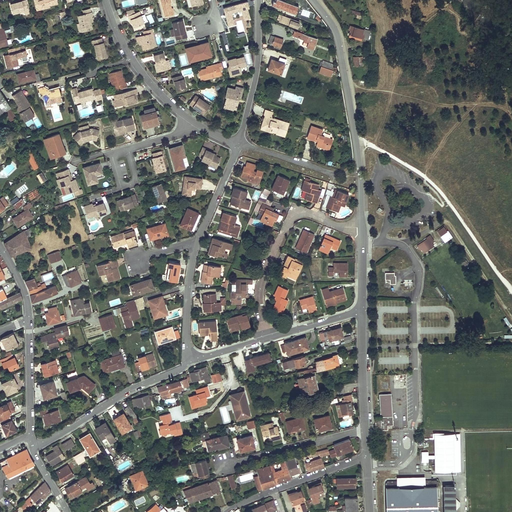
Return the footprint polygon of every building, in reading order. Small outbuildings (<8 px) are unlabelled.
[(28,9),(25,0),(22,0),(15,2),(16,3),(15,4),(14,2),(10,4),(13,14),(28,9)] [(58,4),(57,0),(38,0),(38,1),(34,2),(37,11),(41,10),(40,6),(44,6),(44,7),(52,5),(58,4)] [(175,10),(173,10),(171,2),(173,2),(172,0),(161,0),(167,16),(176,14),(175,10)] [(251,7),(249,0),(225,7),(230,25),(234,24),(234,26),(237,25),(236,24),(235,20),(234,20),(233,18),(235,18),(233,13),(233,12),(238,11),(238,12),(243,10),(244,13),(245,12),(246,14),(244,15),(246,20),(251,18),(250,14),(251,13),(249,7),(251,7)] [(273,2),(272,6),(296,15),(299,7),(284,2),(283,5),(273,2)] [(93,16),(92,12),(91,13),(84,14),(78,16),(80,23),(83,32),(92,29),(91,23),(89,17),(92,17),(93,16)] [(146,26),(142,13),(130,17),(132,22),(133,21),(135,25),(136,29),(146,26)] [(279,14),(278,19),(280,19),(280,20),(281,21),(283,22),(290,24),(290,23),(291,22),(292,22),(295,23),(295,21),(284,17),(284,16),(279,14)] [(188,37),(184,20),(173,23),(175,28),(177,35),(178,40),(188,37)] [(350,31),(349,34),(363,38),(364,34),(362,33),(363,30),(350,26),(349,30),(350,31)] [(154,33),(153,29),(144,31),(145,35),(137,37),(139,42),(140,41),(144,41),(144,43),(143,43),(145,50),(155,47),(152,33),(154,33)] [(295,31),(293,35),(305,39),(309,41),(308,43),(308,44),(307,47),(313,49),(317,39),(295,31)] [(271,35),(268,43),(276,46),(275,48),(280,49),(283,40),(271,35)] [(102,38),(91,41),(92,46),(95,45),(98,59),(108,57),(107,52),(106,52),(105,50),(106,49),(104,42),(103,43),(102,38)] [(191,60),(211,54),(208,43),(188,48),(191,60)] [(24,45),(9,49),(10,54),(10,56),(5,57),(8,68),(18,65),(16,58),(27,55),(24,45)] [(165,52),(155,55),(157,63),(158,65),(156,66),(158,72),(169,69),(168,66),(169,65),(168,60),(167,60),(165,52)] [(248,65),(246,56),(238,59),(237,58),(229,60),(230,65),(231,65),(234,66),(233,68),(232,67),(229,68),(230,72),(233,71),(234,74),(243,72),(242,67),(248,65)] [(354,57),(355,66),(364,65),(362,56),(359,57),(359,56),(354,57)] [(271,59),(268,69),(281,74),(284,63),(271,59)] [(331,69),(333,64),(323,60),(322,62),(321,65),(321,66),(331,69)] [(220,64),(216,65),(216,67),(208,69),(200,72),(203,81),(223,75),(221,70),(220,64)] [(321,66),(319,72),(331,76),(333,70),(331,69),(321,66)] [(34,70),(17,74),(19,82),(26,80),(26,81),(36,78),(37,82),(40,81),(39,73),(35,74),(34,70)] [(123,78),(121,71),(109,74),(112,88),(114,87),(115,91),(123,89),(122,85),(124,85),(123,78)] [(327,88),(331,76),(319,72),(315,83),(327,88)] [(177,85),(178,90),(188,88),(185,78),(184,78),(183,74),(174,77),(175,81),(176,81),(177,85)] [(241,97),(243,88),(236,86),(235,89),(227,87),(225,96),(226,96),(224,105),(228,106),(228,108),(234,110),(235,105),(237,106),(238,101),(237,101),(237,99),(239,99),(240,97),(241,97)] [(61,97),(59,88),(54,89),(55,91),(51,92),(51,90),(49,91),(48,89),(44,87),(39,88),(41,96),(42,96),(43,99),(45,98),(46,103),(46,104),(51,103),(56,101),(57,102),(62,101),(62,99),(62,97),(61,97)] [(94,91),(93,88),(78,92),(77,88),(72,89),(76,103),(81,101),(81,102),(96,98),(97,102),(103,100),(102,94),(101,90),(101,89),(94,91)] [(29,102),(22,89),(13,95),(15,99),(14,100),(18,106),(21,106),(22,108),(19,110),(25,121),(35,115),(30,106),(27,105),(26,103),(29,102)] [(138,94),(137,89),(114,95),(115,100),(116,100),(118,106),(124,105),(127,104),(128,105),(138,102),(136,95),(138,94)] [(0,114),(11,108),(0,92),(0,114)] [(204,114),(210,105),(195,95),(189,104),(204,114)] [(152,117),(153,124),(159,122),(154,106),(143,109),(145,114),(149,113),(150,117),(152,117)] [(5,112),(9,118),(14,115),(10,109),(5,112)] [(272,118),(273,113),(266,110),(265,111),(264,115),(265,115),(260,129),(285,136),(289,123),(272,118)] [(143,129),(154,126),(153,124),(152,117),(150,117),(149,113),(145,114),(139,115),(143,129)] [(135,129),(132,117),(117,121),(112,122),(115,133),(123,131),(126,130),(126,131),(135,129)] [(99,130),(92,128),(89,129),(88,125),(79,128),(80,131),(81,134),(79,134),(75,139),(80,144),(83,140),(88,139),(88,138),(91,137),(92,138),(97,139),(99,130)] [(311,126),(307,138),(315,141),(316,139),(318,140),(318,142),(316,146),(325,149),(326,145),(328,144),(330,145),(332,139),(324,136),(323,138),(320,137),(320,135),(322,130),(311,126)] [(54,157),(65,153),(58,134),(47,138),(54,157)] [(50,158),(54,157),(47,138),(43,139),(50,158)] [(169,149),(175,170),(185,168),(182,157),(185,156),(182,145),(169,149)] [(26,154),(34,169),(40,166),(36,158),(35,159),(31,150),(29,151),(25,153),(26,154)] [(209,165),(217,168),(221,159),(216,156),(213,155),(214,153),(206,150),(202,160),(209,163),(209,165)] [(166,170),(161,151),(152,153),(154,157),(152,158),(156,173),(166,170)] [(249,181),(253,182),(254,179),(259,181),(263,171),(256,169),(256,172),(253,171),(252,170),(252,169),(254,168),(255,165),(246,162),(245,166),(243,166),(240,176),(247,178),(249,177),(250,178),(249,181)] [(83,168),(88,184),(98,181),(97,178),(96,174),(102,172),(99,163),(83,168)] [(68,193),(79,190),(75,179),(72,180),(70,181),(68,175),(70,175),(68,169),(56,173),(58,179),(57,179),(60,187),(64,186),(65,185),(68,193)] [(278,175),(271,189),(283,194),(289,180),(278,175)] [(202,179),(185,176),(182,195),(191,196),(192,189),(192,187),(194,187),(201,188),(202,179)] [(305,200),(316,203),(319,192),(316,191),(317,189),(318,185),(309,182),(304,180),(301,190),(306,192),(308,192),(305,200)] [(156,196),(158,203),(167,200),(161,183),(152,186),(152,187),(156,196)] [(230,204),(246,209),(249,200),(244,199),(247,191),(234,187),(232,191),(231,195),(232,196),(234,196),(233,200),(231,200),(230,204)] [(329,198),(325,207),(335,211),(338,204),(341,205),(344,207),(347,198),(345,198),(347,194),(338,190),(336,194),(335,194),(333,199),(329,198)] [(338,190),(335,190),(332,197),(330,196),(329,198),(333,199),(335,194),(336,194),(338,190)] [(121,199),(117,201),(121,211),(139,204),(135,194),(123,199),(123,200),(122,200),(121,199)] [(0,210),(4,208),(9,205),(2,196),(0,198),(0,210)] [(16,210),(25,204),(21,198),(19,200),(17,201),(15,198),(10,202),(16,210)] [(24,223),(32,217),(28,209),(32,206),(29,202),(23,207),(25,211),(12,219),(17,225),(23,221),(24,223)] [(92,203),(88,204),(89,207),(84,208),(88,218),(94,215),(95,217),(107,213),(103,202),(93,206),(92,203)] [(259,220),(271,225),(274,220),(275,221),(278,214),(272,211),(269,210),(270,207),(262,203),(259,209),(264,211),(262,214),(259,220)] [(187,209),(180,226),(190,230),(192,225),(195,220),(193,220),(196,213),(187,209)] [(220,229),(235,234),(238,225),(234,224),(236,216),(223,212),(223,213),(221,221),(222,221),(223,221),(222,225),(221,225),(220,229)] [(235,234),(220,229),(221,225),(222,221),(221,221),(218,231),(237,237),(237,235),(235,234)] [(147,229),(150,240),(160,237),(160,235),(167,233),(164,224),(147,229)] [(443,227),(437,231),(440,235),(446,231),(443,227)] [(29,228),(24,230),(27,238),(35,235),(35,233),(31,235),(29,228)] [(299,238),(295,248),(306,252),(313,234),(303,229),(302,233),(303,234),(300,239),(299,238)] [(4,243),(11,256),(31,248),(27,238),(24,230),(4,243)] [(110,237),(114,247),(124,243),(124,242),(126,242),(127,243),(128,247),(137,244),(132,230),(110,237)] [(336,250),(340,241),(325,234),(318,249),(327,253),(330,247),(336,250)] [(216,254),(225,258),(227,253),(223,252),(224,247),(230,249),(232,243),(212,237),(210,246),(212,246),(209,254),(215,256),(216,254)] [(421,250),(423,253),(434,246),(432,242),(433,241),(431,237),(418,247),(420,250),(421,250)] [(413,247),(414,248),(427,239),(426,238),(413,247)] [(50,264),(58,261),(56,256),(59,254),(58,251),(51,254),(47,256),(48,258),(50,264)] [(286,275),(295,279),(303,262),(288,256),(285,263),(287,264),(286,266),(283,265),(281,270),(287,273),(286,275)] [(116,258),(109,261),(109,262),(111,269),(117,267),(118,267),(116,258)] [(162,274),(161,279),(175,281),(177,274),(178,274),(180,264),(174,263),(174,261),(169,260),(166,275),(162,274)] [(108,282),(120,278),(117,267),(111,269),(109,262),(96,266),(99,276),(106,274),(108,282)] [(328,268),(328,275),(333,275),(333,272),(339,272),(339,276),(347,277),(347,263),(333,263),(333,268),(328,268)] [(201,282),(211,284),(212,276),(219,277),(221,267),(208,265),(207,272),(203,271),(202,271),(201,282)] [(77,284),(81,282),(76,270),(62,276),(66,285),(70,284),(70,285),(76,282),(77,284)] [(396,284),(396,273),(385,273),(385,284),(396,284)] [(26,285),(28,290),(38,287),(37,287),(36,283),(34,278),(34,277),(33,277),(24,280),(26,285)] [(131,286),(133,295),(153,289),(150,279),(139,282),(140,283),(131,286)] [(231,291),(231,304),(241,304),(241,297),(241,294),(246,294),(246,279),(235,279),(235,283),(235,291),(231,291)] [(30,296),(32,302),(53,295),(52,290),(54,289),(51,282),(43,285),(37,287),(38,287),(28,290),(30,296)] [(273,307),(283,311),(287,300),(283,298),(287,290),(278,286),(273,295),(275,296),(278,297),(276,300),(273,307)] [(336,302),(346,299),(342,287),(332,291),(332,292),(329,292),(329,291),(328,288),(321,290),(326,304),(335,301),(336,302)] [(0,308),(23,298),(19,291),(8,297),(6,298),(0,300),(0,308)] [(204,312),(221,311),(221,305),(220,302),(216,302),(215,293),(206,294),(207,303),(204,303),(203,303),(204,312)] [(148,300),(154,318),(164,315),(161,302),(163,301),(162,296),(148,300)] [(307,307),(309,312),(317,310),(313,296),(299,300),(302,309),(307,307)] [(74,300),(74,304),(71,305),(73,310),(74,309),(76,315),(92,311),(89,302),(84,304),(83,298),(74,300)] [(130,317),(138,314),(134,300),(125,302),(126,305),(130,317)] [(126,327),(132,325),(131,320),(130,317),(126,305),(120,308),(126,327)] [(48,324),(60,321),(57,307),(47,309),(48,313),(47,313),(49,319),(47,320),(48,324)] [(101,325),(103,331),(115,327),(111,314),(101,317),(103,325),(101,325)] [(226,319),(229,329),(239,326),(240,329),(250,326),(249,321),(246,315),(242,316),(242,315),(226,319)] [(210,334),(210,340),(217,340),(216,321),(199,322),(200,333),(209,332),(210,334)] [(55,332),(46,335),(47,340),(49,348),(54,347),(59,346),(57,338),(69,334),(66,325),(54,328),(55,332)] [(157,339),(158,344),(175,339),(175,338),(180,337),(177,330),(173,332),(172,327),(155,332),(156,337),(158,336),(159,338),(157,339)] [(332,329),(319,334),(321,341),(325,340),(325,341),(343,336),(340,328),(332,330),(332,329)] [(13,338),(11,333),(1,338),(6,349),(18,344),(14,337),(13,338)] [(298,351),(308,348),(305,337),(295,340),(298,351)] [(287,354),(298,351),(295,340),(284,343),(284,344),(280,346),(282,352),(286,351),(287,354)] [(100,361),(104,372),(110,370),(109,369),(118,366),(118,364),(123,363),(119,349),(111,352),(113,357),(100,361)] [(268,352),(249,358),(250,361),(249,363),(246,364),(248,371),(255,369),(254,366),(255,364),(270,360),(268,352)] [(149,368),(156,365),(152,353),(138,358),(139,363),(135,364),(137,371),(141,370),(140,366),(145,364),(147,364),(149,368)] [(12,358),(11,354),(5,357),(0,359),(0,360),(1,363),(6,361),(10,370),(18,366),(15,359),(14,360),(13,357),(12,358)] [(297,378),(301,394),(318,390),(314,374),(313,374),(312,371),(314,371),(325,368),(325,367),(339,363),(336,354),(332,355),(332,356),(315,361),(315,365),(316,367),(313,368),(307,369),(302,370),(303,373),(304,376),(297,378)] [(287,360),(289,368),(296,366),(305,364),(303,355),(299,356),(287,360)] [(52,373),(58,371),(55,360),(41,364),(44,373),(51,371),(52,373)] [(195,372),(190,373),(192,381),(200,379),(201,382),(204,381),(210,379),(209,375),(208,376),(206,367),(196,370),(197,371),(195,372)] [(82,387),(88,392),(94,385),(84,376),(66,382),(70,391),(82,387)] [(16,384),(14,378),(5,382),(8,388),(5,390),(7,395),(18,390),(16,387),(15,385),(16,384)] [(162,386),(165,393),(184,388),(183,385),(182,380),(162,386)] [(47,398),(57,395),(53,381),(40,385),(43,395),(45,394),(47,398)] [(158,395),(159,399),(162,398),(167,397),(165,393),(162,386),(157,388),(160,394),(158,395)] [(207,387),(196,390),(198,395),(194,396),(189,398),(191,404),(192,408),(196,407),(206,404),(204,400),(204,397),(205,397),(209,396),(207,387)] [(250,415),(243,391),(230,395),(236,419),(250,415)] [(381,430),(387,430),(387,425),(393,425),(391,393),(390,394),(379,394),(380,417),(375,417),(375,429),(381,429),(381,430)] [(353,405),(350,394),(335,398),(336,405),(350,402),(351,406),(353,405)] [(139,407),(151,404),(148,395),(132,400),(134,406),(138,405),(139,407)] [(14,408),(11,401),(6,403),(6,404),(0,406),(0,411),(2,416),(0,416),(0,421),(10,417),(8,413),(13,411),(12,409),(14,408)] [(347,413),(348,415),(353,414),(351,406),(350,402),(336,405),(338,415),(341,415),(347,413)] [(125,409),(132,419),(138,417),(129,405),(125,409)] [(47,424),(60,420),(57,410),(48,412),(47,409),(40,411),(41,415),(42,415),(44,420),(46,420),(47,424)] [(169,425),(168,422),(169,421),(172,420),(170,413),(160,416),(161,419),(162,419),(164,425),(159,426),(161,435),(170,433),(171,433),(173,433),(174,435),(183,432),(180,422),(170,424),(169,425)] [(122,433),(131,427),(124,415),(119,418),(119,417),(114,419),(122,433)] [(313,419),(317,431),(331,427),(328,415),(313,419)] [(11,420),(10,417),(0,421),(0,423),(1,425),(2,425),(6,435),(17,430),(15,424),(13,425),(11,420)] [(301,429),(305,428),(302,417),(286,421),(288,431),(295,429),(296,430),(301,429)] [(248,429),(256,427),(253,420),(246,422),(248,429)] [(110,442),(115,439),(105,422),(95,428),(101,438),(106,436),(110,442)] [(271,440),(280,438),(277,426),(273,427),(272,428),(270,423),(260,426),(263,436),(270,434),(271,440)] [(223,448),(228,447),(228,445),(229,444),(228,440),(227,437),(226,437),(225,435),(210,439),(208,432),(200,434),(202,441),(206,440),(208,450),(217,447),(223,446),(224,448),(223,448)] [(90,455),(99,450),(89,433),(80,438),(90,455)] [(458,471),(458,461),(453,461),(452,434),(433,434),(434,453),(427,453),(427,452),(421,452),(421,462),(428,462),(428,457),(434,457),(434,472),(458,471)] [(237,439),(240,451),(245,450),(245,448),(254,446),(252,435),(250,436),(237,439)] [(61,444),(65,450),(74,444),(71,438),(61,444)] [(335,449),(329,452),(329,454),(330,457),(352,449),(351,445),(349,439),(333,444),(335,449)] [(51,465),(64,458),(57,445),(53,448),(54,451),(47,455),(50,460),(49,461),(51,465)] [(4,469),(3,469),(8,477),(34,464),(30,456),(27,449),(6,459),(1,462),(4,469)] [(73,456),(76,460),(80,457),(82,456),(85,455),(83,451),(73,456)] [(285,459),(291,478),(296,476),(301,474),(298,466),(297,464),(295,464),(293,458),(285,459)] [(321,458),(305,464),(308,470),(311,469),(312,468),(313,470),(323,466),(321,458)] [(200,479),(209,477),(208,473),(209,473),(208,468),(207,467),(206,467),(205,464),(206,464),(206,463),(205,459),(189,464),(192,473),(197,471),(198,476),(199,475),(200,479)] [(269,466),(275,483),(284,481),(291,478),(285,459),(279,461),(282,469),(275,472),(274,467),(273,467),(272,463),(269,464),(269,466)] [(62,482),(73,475),(67,465),(63,467),(63,468),(57,471),(62,478),(61,479),(62,482)] [(269,466),(257,469),(259,475),(262,488),(275,483),(269,466)] [(138,488),(148,484),(142,470),(130,475),(132,480),(133,479),(138,488)] [(81,480),(85,487),(92,483),(88,475),(81,480)] [(235,487),(231,475),(227,476),(231,488),(235,487)] [(253,476),(257,490),(262,488),(259,475),(253,476)] [(98,484),(96,486),(98,489),(104,486),(97,476),(94,478),(98,484)] [(336,478),(337,487),(355,486),(355,483),(356,483),(356,478),(354,478),(336,478)] [(218,492),(219,494),(221,493),(216,479),(192,487),(192,485),(182,487),(183,490),(182,491),(189,502),(213,494),(218,492)] [(385,483),(386,511),(436,511),(436,488),(438,488),(438,482),(436,480),(423,480),(423,479),(398,480),(398,481),(387,481),(385,483)] [(30,497),(35,501),(37,504),(51,491),(45,482),(30,497)] [(65,489),(70,498),(82,491),(77,482),(72,485),(72,484),(70,484),(71,485),(65,489)] [(148,484),(138,488),(139,491),(152,486),(151,482),(148,484)] [(308,488),(313,503),(319,501),(318,498),(317,496),(321,494),(323,493),(320,484),(308,488)] [(444,486),(445,511),(454,511),(454,485),(444,486)] [(289,495),(292,504),(304,500),(301,490),(289,495)] [(344,498),(345,510),(358,509),(357,497),(344,498)] [(274,501),(251,509),(252,511),(272,511),(277,510),(274,501)] [(25,502),(21,507),(24,510),(26,509),(26,510),(30,506),(25,502)]
